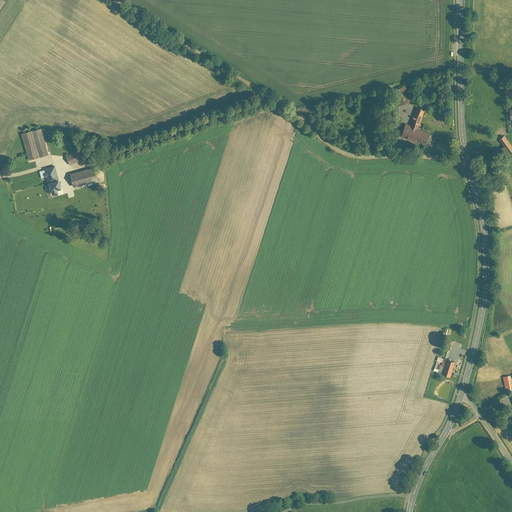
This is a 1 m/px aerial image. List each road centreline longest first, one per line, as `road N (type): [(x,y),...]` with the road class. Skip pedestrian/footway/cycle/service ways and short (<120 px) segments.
road 1 (secondary): [(461,392),(482,304),(485,247),(461,126),(459,0)]
road 2 (track): [(270,97),(115,0)]
road 3 (secondary): [(408,511),(461,392)]
